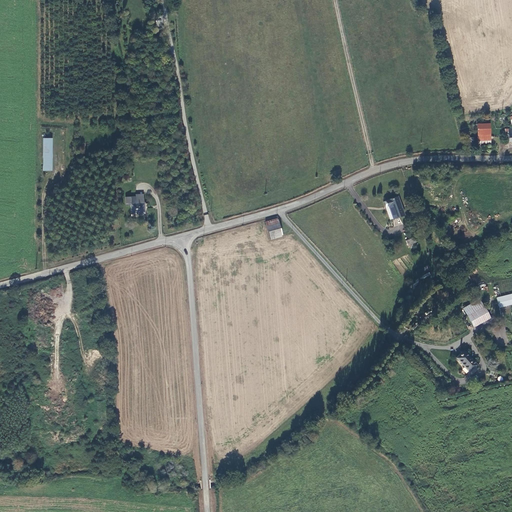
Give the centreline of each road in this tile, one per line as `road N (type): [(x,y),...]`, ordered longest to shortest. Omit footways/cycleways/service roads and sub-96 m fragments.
road 1 (tertiary): [(187,235),(405,161),(511,158)]
road 2 (unclassified): [(207,511),(187,235)]
road 3 (track): [(279,210),(385,329),(441,357)]
road 4 (track): [(169,31),(208,229)]
road 5 (tertiary): [(0,285),(187,235)]
